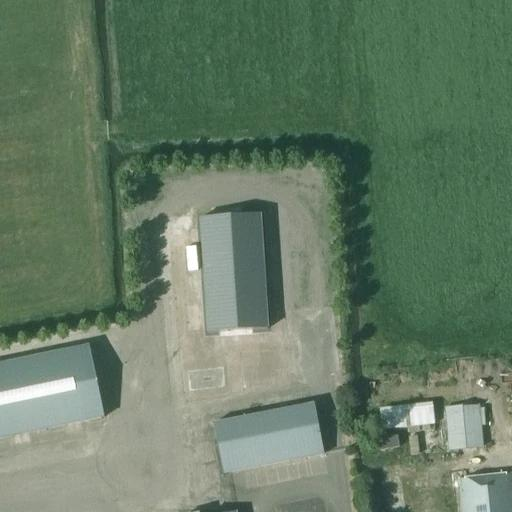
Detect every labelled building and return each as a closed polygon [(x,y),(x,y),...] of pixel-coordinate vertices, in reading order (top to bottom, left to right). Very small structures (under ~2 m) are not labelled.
[(260,214),(200,218),(207,333),(267,329),(260,214)] [(0,365),(0,440),(100,419),(85,348),(0,365)] [(313,403),(214,423),(224,474),(324,453),(313,403)] [(432,403),(379,408),(381,430),(435,424),(432,403)] [(480,404),(445,407),(448,451),(483,448),(480,404)] [(396,436),(376,439),(378,450),(398,447),(396,436)] [(511,511),(511,475),(511,476),(458,480),(461,511),(511,511)]
